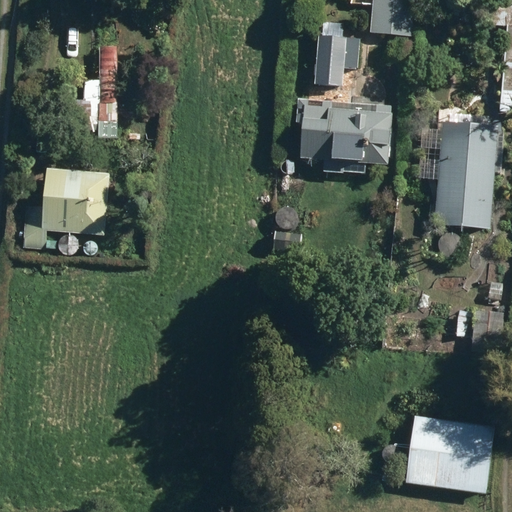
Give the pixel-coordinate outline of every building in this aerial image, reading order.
[(374,0),(373,33),(409,35),(410,0),(374,0)] [(324,160),(324,171),(366,174),(367,163),(389,165),(393,113),(391,113),(392,106),(355,104),(360,39),(319,36),(315,83),(300,82),(297,122),(309,123),(308,127),(303,127),(301,158),(324,160)] [(94,129),(99,129),(99,139),(117,139),(118,103),(116,103),(117,47),(100,47),(100,50),(95,50),(95,66),(100,66),(100,81),(85,80),(84,131),(94,131),(94,129)] [(511,68),(503,68),(501,111),(511,112),(511,68)] [(444,122),(436,223),(491,228),(499,126),(444,122)] [(296,177),(297,163),(282,162),(282,175),(278,175),(277,191),(301,192),(302,178),(296,177)] [(47,169),(43,231),(105,235),(110,173),(47,169)] [(302,210),(272,208),(271,235),(301,237),(302,210)] [(113,244),(113,256),(126,257),(126,244),(113,244)] [(507,310),(457,310),(457,337),(474,338),(474,355),(506,356),(507,310)] [(432,314),(400,314),(399,333),(432,334),(432,314)] [(415,417),(407,483),(487,493),(495,427),(415,417)]
